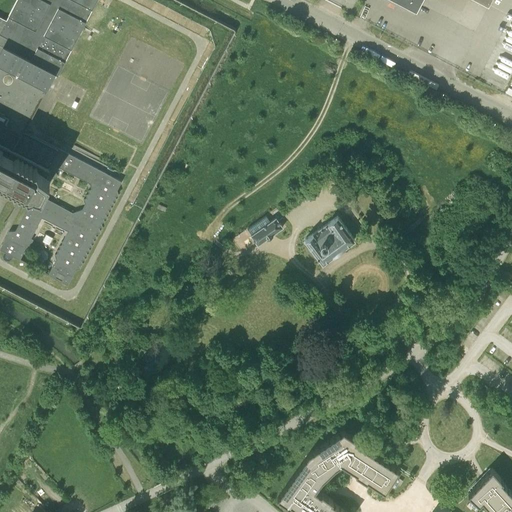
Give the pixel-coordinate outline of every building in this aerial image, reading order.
[(0,178),(33,195),(15,230),(9,231),(0,246),(0,249),(20,259),(24,250),(26,252),(33,239),(31,238),(42,217),(68,231),(63,240),(61,240),(62,244),(59,245),(60,248),(56,249),(57,253),(54,254),(56,259),(48,274),(67,284),(76,269),(80,267),(79,264),(83,263),(82,260),(85,259),(84,255),(87,254),(86,251),(90,250),(89,246),(92,245),(91,242),(94,241),(93,238),(97,237),(96,233),(101,232),(99,226),(102,225),(101,222),(105,221),(104,218),(107,217),(106,213),(109,212),(108,209),(112,208),(111,204),(114,203),(113,200),(116,199),(115,195),(119,194),(117,189),(121,181),(58,148),(48,168),(14,149),(24,130),(25,131),(55,73),(58,75),(96,0),(16,0),(6,20),(0,16),(0,178)] [(391,0),(416,13),(422,0),(478,0),(488,5),(490,0),(391,0)] [(304,240),(322,264),(355,239),(338,215),(304,240)] [(256,243),(258,245),(282,227),(275,217),(263,226),(258,219),(247,227),(252,235),(246,239),(251,247),(256,243)] [(309,453),(277,497),(289,506),(291,504),(301,511),(346,511),(332,501),(333,500),(322,493),(321,494),(315,489),(322,479),(335,467),(341,462),(356,472),(355,473),(366,480),(367,479),(385,490),(391,481),(394,483),(398,476),(395,474),(399,469),(355,440),(357,438),(343,430),(309,453)] [(511,511),(511,492),(502,481),(503,480),(492,468),(468,493),(473,498),(470,500),(475,506),(478,503),(479,503),(482,500),(492,511),(511,511)]
